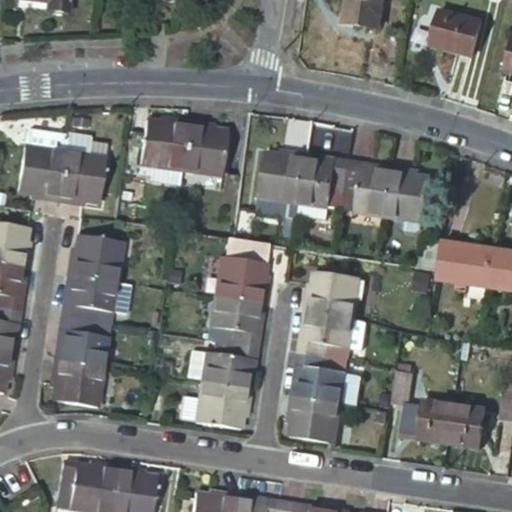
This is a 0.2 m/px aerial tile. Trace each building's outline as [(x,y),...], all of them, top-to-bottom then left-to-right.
[(72,0),(31,0),(50,3),(48,13),(70,17),(72,0)] [(383,0),(346,0),(340,36),(394,45),(396,32),(379,29),(383,0)] [(479,23),(435,13),(428,47),(470,57),(479,23)] [(511,41),(505,68),(499,67),(498,70),(511,73),(511,41)] [(177,122),(149,118),(140,171),(157,174),(159,162),(185,167),(193,118),(177,115),(177,122)] [(207,120),(193,118),(185,167),(186,167),(184,182),(203,185),(206,170),(225,174),(233,130),(205,126),(207,120)] [(29,132),(26,149),(67,156),(71,136),(32,130),(29,132)] [(67,156),(90,160),(92,149),(94,140),(71,136),(67,156)] [(67,156),(26,149),(19,193),(46,197),(45,202),(60,205),(67,156)] [(90,160),(67,156),(60,205),(73,207),(74,202),(100,206),(108,152),(92,149),(90,160)] [(294,158),(268,153),(259,198),(256,213),(283,219),(286,203),(301,205),(308,160),(309,154),(295,152),(294,158)] [(336,165),(308,160),(301,205),(343,212),(352,161),(338,159),(336,165)] [(365,163),(352,161),(343,212),(384,219),(391,174),(365,170),(365,163)] [(392,168),(391,174),(384,219),(426,226),(433,181),(407,177),(407,170),(392,168)] [(301,205),(286,203),(283,219),(299,221),(301,205)] [(0,224),(0,264),(23,269),(29,270),(31,257),(25,256),(29,230),(0,224)] [(68,276),(75,277),(118,284),(124,244),(81,237),(77,265),(70,264),(68,276)] [(225,242),(222,259),(216,299),(262,306),(268,307),(270,295),(263,294),(268,267),(270,250),(225,242)] [(495,251),(442,244),(436,282),(489,290),(495,251)] [(511,253),(495,251),(489,290),(511,292),(511,253)] [(23,269),(0,264),(0,308),(22,312),(24,300),(17,299),(23,269)] [(305,314),(313,315),(356,321),(362,282),(319,275),(315,302),(308,300),(305,314)] [(118,284),(75,277),(70,307),(63,307),(61,318),(95,324),(97,311),(113,314),(118,284)] [(257,338),(262,306),(216,299),(211,331),(226,333),(224,344),(261,350),(262,338),(257,338)] [(20,326),(22,312),(0,308),(0,348),(9,350),(14,326),(20,326)] [(356,321),(313,315),(307,346),(300,345),(298,355),(334,361),(336,350),(351,354),(356,321)] [(93,338),(95,324),(61,318),(59,333),(65,333),(61,358),(105,365),(109,340),(93,338)] [(261,350),(224,344),(221,358),(207,356),(203,379),(203,381),(249,389),(253,363),(259,364),(261,350)] [(16,351),(9,350),(0,348),(0,392),(4,393),(8,364),(13,365),(16,351)] [(207,356),(192,354),(188,376),(203,379),(207,356)] [(332,376),(334,361),(298,355),(296,370),(304,371),(300,397),(343,404),(348,379),(332,376)] [(98,408),(105,365),(61,358),(55,358),(54,372),(59,372),(54,400),(98,408)] [(396,372),(391,405),(407,407),(412,375),(396,372)] [(362,381),(348,379),(343,404),(359,406),(362,381)] [(254,389),(249,389),(203,381),(199,403),(184,401),(181,420),(196,423),(196,424),(242,431),(247,401),(251,402),(254,389)] [(511,390),(503,389),(499,421),(511,423),(511,390)] [(336,446),(343,404),(300,397),(293,396),(290,408),(298,410),(293,439),(336,446)] [(404,438),(448,444),(454,406),(423,402),(423,409),(407,407),(404,438)] [(448,444),(480,449),(482,435),(491,436),(493,427),(483,425),(485,411),(454,406),(448,444)] [(102,471),(66,465),(57,511),(109,511),(117,467),(103,465),(102,471)] [(131,470),(117,467),(109,511),(149,511),(155,479),(130,475),(131,470)] [(225,499),(196,494),(192,511),(236,511),(238,501),(239,495),(226,493),(225,499)] [(263,505),(238,501),(236,511),(276,511),(279,501),(265,499),(263,505)] [(292,503),(279,501),(276,511),(308,511),(291,509),(292,503)]
